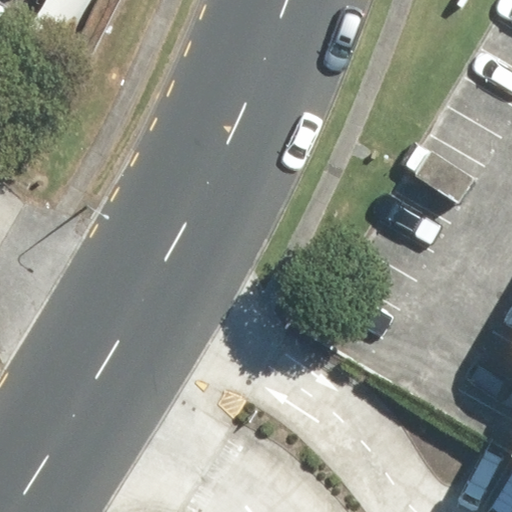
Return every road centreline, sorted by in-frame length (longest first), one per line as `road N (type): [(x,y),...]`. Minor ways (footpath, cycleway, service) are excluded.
road 1 (tertiary): [(286,0),(233,132),(10,511)]
road 2 (unknown): [(178,228),(477,511)]
road 3 (unknown): [(81,400),(220,419),(264,480),(275,511)]
